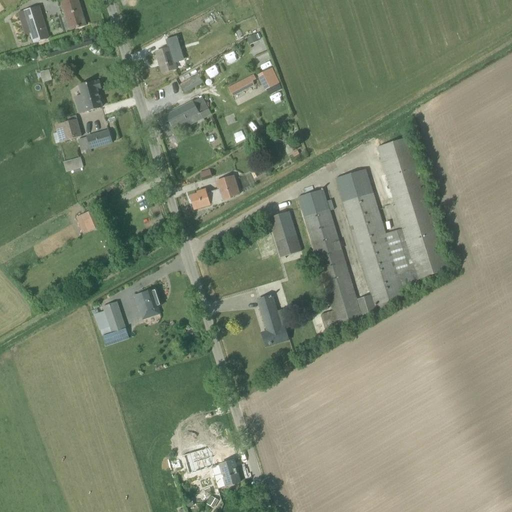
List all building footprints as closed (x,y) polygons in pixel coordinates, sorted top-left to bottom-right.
[(61,0),(71,30),(86,25),(77,0),(61,0)] [(39,8),(24,13),(19,14),(25,35),(30,33),(33,43),(48,38),(39,8)] [(172,36),(177,52),(194,47),(189,31),(172,36)] [(258,42),(255,35),(247,38),(250,46),(258,42)] [(211,47),(193,56),(197,63),(214,53),(211,47)] [(176,69),(170,48),(156,53),(163,73),(176,69)] [(258,75),(265,91),(279,84),(272,68),(258,75)] [(252,82),(256,80),(254,75),(228,88),(233,97),(255,86),(252,82)] [(200,77),(190,83),(181,88),(184,93),(203,83),(200,77)] [(99,81),(80,86),(83,99),(77,101),(80,114),(102,107),(96,87),(100,86),(99,81)] [(211,114),(207,105),(202,97),(193,101),(158,120),(167,137),(176,132),(174,128),(179,125),(181,128),(187,125),(188,126),(211,114)] [(57,133),(60,142),(82,136),(76,116),(67,118),(68,122),(55,125),(57,133)] [(109,131),(78,140),(81,152),(112,143),(109,131)] [(334,311),(321,314),(325,329),(338,325),(361,318),(358,310),(360,310),(363,318),(378,313),(376,306),(378,305),(379,310),(388,307),(387,302),(404,297),(402,289),(420,283),(418,279),(449,269),(409,137),(378,147),(415,269),(409,271),(397,230),(385,233),(366,170),(337,179),(372,295),(357,299),(330,211),(334,210),(331,200),(327,201),(324,190),(299,197),(334,311)] [(65,171),(83,168),(81,157),(63,160),(65,171)] [(191,204),(193,204),(195,210),(232,199),(231,197),(240,195),(234,177),(216,182),(219,193),(207,196),(205,190),(197,193),(197,195),(191,197),(191,199),(190,200),(191,204)] [(92,211),(81,215),(88,232),(99,228),(92,211)] [(269,218),(277,243),(281,258),(301,252),(289,212),(269,218)] [(148,311),(150,317),(159,314),(157,308),(161,307),(155,290),(135,296),(138,304),(141,313),(148,311)] [(281,327),(272,296),(258,300),(267,331),(262,333),(266,347),(289,340),(284,326),(281,327)] [(117,302),(103,307),(111,333),(126,328),(117,302)] [(118,332),(102,338),(106,347),(122,342),(118,332)] [(216,476),(215,476),(218,489),(240,483),(234,461),(220,465),(214,467),(209,453),(183,461),(185,466),(194,463),(197,472),(212,468),(214,467),(216,476)] [(214,508),(219,501),(212,496),(207,504),(214,508)] [(185,499),(187,508),(194,506),(192,498),(185,499)]
